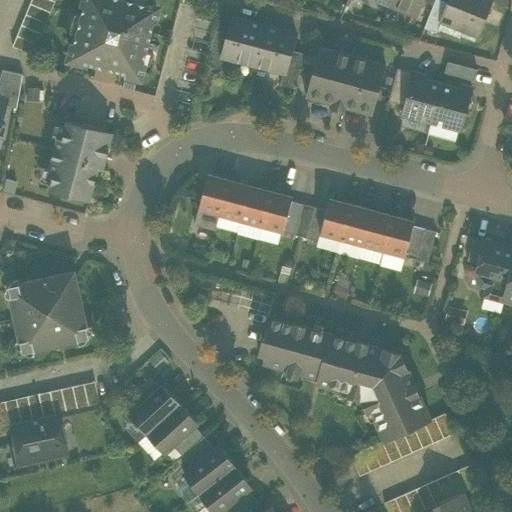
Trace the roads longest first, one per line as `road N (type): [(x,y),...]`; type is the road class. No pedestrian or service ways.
road 1 (residential): [(339,511),(156,302),(133,246)]
road 2 (residential): [(177,151),(233,126),(473,183)]
road 3 (residential): [(177,151),(148,101),(0,60)]
road 4 (residential): [(133,246),(0,211)]
road 5 (residential): [(511,51),(473,183)]
